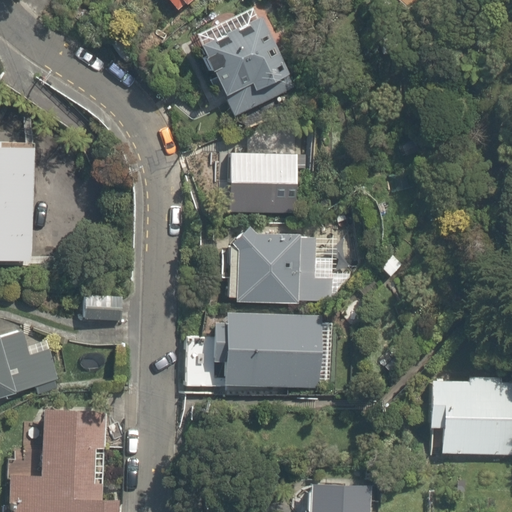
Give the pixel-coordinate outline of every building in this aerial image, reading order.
[(183,34),(204,94),(241,81),(244,90),(277,78),(253,9),(183,34)] [(282,141),(236,139),(233,210),(285,212),(287,165),(308,166),(309,131),(283,130),(282,141)] [(26,144),(0,141),(0,256),(16,258),(26,144)] [(293,231),(231,228),(226,298),(289,301),(293,231)] [(199,335),(177,334),(176,383),(312,387),(312,380),(328,380),(329,321),(313,320),(314,305),(217,302),(216,318),(200,318),(199,335)] [(0,392),(55,379),(46,345),(22,351),(16,329),(0,332),(0,392)] [(507,370),(413,369),(413,449),(506,450),(507,370)] [(95,411),(25,410),(24,444),(5,444),(4,492),(12,492),(11,511),(112,511),(113,487),(84,487),(85,445),(95,445),(95,411)] [(356,511),(357,477),(302,476),(300,511),(356,511)]
